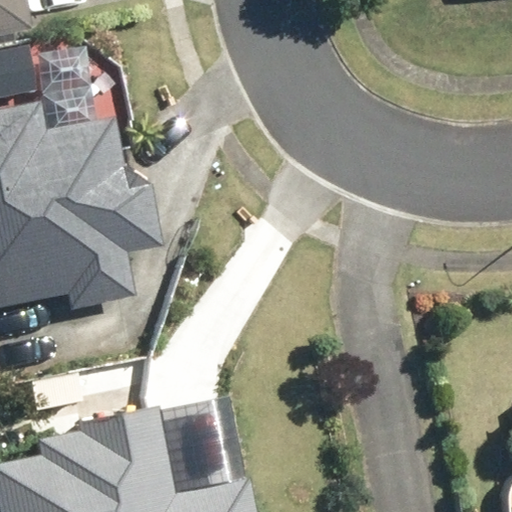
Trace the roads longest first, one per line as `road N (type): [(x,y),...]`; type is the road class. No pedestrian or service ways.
road 1 (unknown): [(395,161),(384,280),(395,382),(423,511)]
road 2 (residential): [(511,163),(395,161),(330,125),(286,66),(267,0)]
